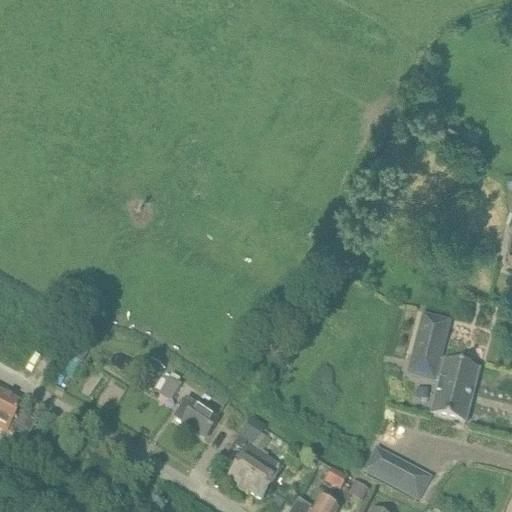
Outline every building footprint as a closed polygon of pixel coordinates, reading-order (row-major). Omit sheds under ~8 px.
[(445,129),(473,146),(481,133),(453,115),(445,129)] [(413,357),(409,373),(422,376),(440,381),(431,417),(465,426),(479,371),(445,363),(445,364),(439,362),(449,324),(423,318),(413,357)] [(79,334),(77,339),(69,357),(82,363),(92,340),(79,334)] [(151,361),(149,364),(137,380),(150,389),(164,370),(151,361)] [(168,378),(159,394),(171,402),(181,386),(168,378)] [(0,429),(7,433),(12,424),(22,407),(0,394),(0,429)] [(185,402),(180,409),(174,419),(205,439),(216,422),(185,402)] [(265,428),(251,419),(239,436),(257,449),(265,438),(260,435),(265,428)] [(376,450),(364,473),(401,493),(413,469),(376,450)] [(249,452),(241,463),(230,480),(261,501),(272,484),(282,470),(268,461),(266,464),(249,452)] [(326,468),(319,481),(340,492),(346,479),(326,468)] [(310,511),(312,511),(299,502),(291,511),(310,511)] [(314,511),(335,511),(320,503),(314,511)]
